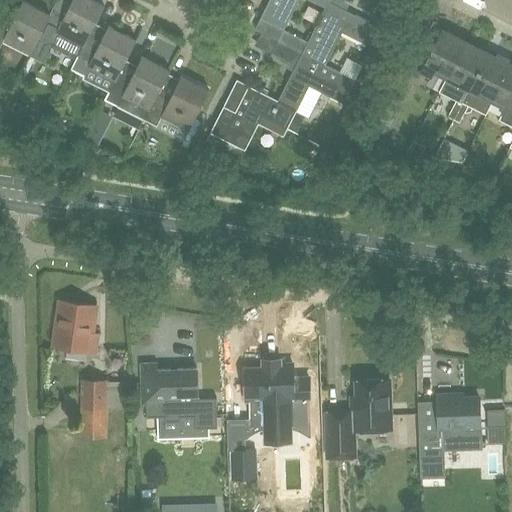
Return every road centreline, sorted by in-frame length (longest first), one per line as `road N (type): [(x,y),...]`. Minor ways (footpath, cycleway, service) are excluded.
road 1 (residential): [(17,245),(511,329)]
road 2 (unclassified): [(511,277),(23,196)]
road 3 (unclassified): [(22,511),(17,245)]
